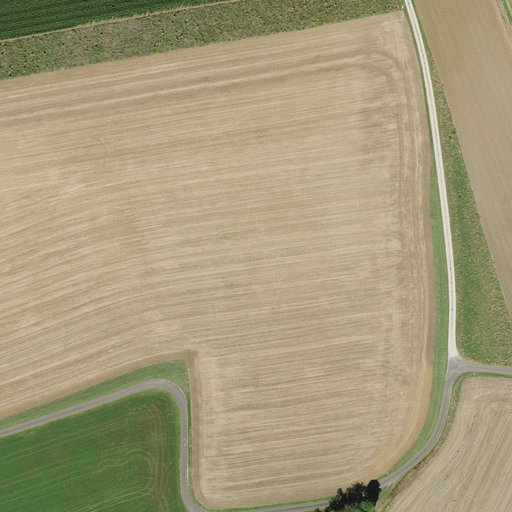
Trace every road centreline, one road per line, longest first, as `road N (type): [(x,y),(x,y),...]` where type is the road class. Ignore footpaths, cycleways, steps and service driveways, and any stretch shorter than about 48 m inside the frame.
road 1 (track): [(405,0),(430,101),(450,367)]
road 2 (track): [(511,372),(450,367),(441,419),(415,461),(342,501),(276,511)]
road 3 (track): [(191,511),(182,480),(181,404),(164,385),(0,434)]
